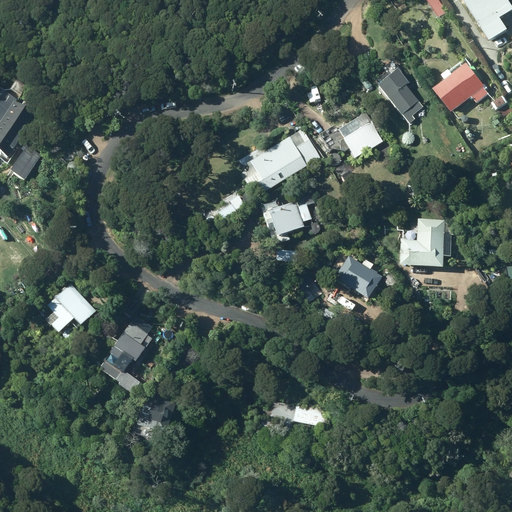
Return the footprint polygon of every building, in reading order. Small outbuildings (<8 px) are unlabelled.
[(447,11),(439,0),(427,0),(439,17),(447,11)] [(511,4),(509,0),(463,0),(488,40),(509,28),(501,14),(511,7),(511,4)] [(375,82),(402,115),(403,114),(410,123),(415,119),(412,115),(423,107),(418,102),(419,101),(406,84),(407,83),(413,90),(415,88),(393,60),(383,68),(386,73),(375,82)] [(454,112),(474,97),(478,103),(490,94),(485,88),(487,86),(469,63),(455,74),(452,69),(445,75),(448,79),(436,89),(454,112)] [(4,90),(0,95),(0,150),(0,151),(9,157),(38,111),(23,102),(22,104),(17,101),(18,99),(4,90)] [(504,95),(493,103),(497,110),(509,101),(504,95)] [(502,118),(511,111),(511,109),(509,105),(498,112),(502,118)] [(355,159),(383,142),(365,112),(355,118),(356,120),(339,130),(335,124),(317,136),(327,153),(333,149),(345,151),(349,149),(355,159)] [(498,118),(493,122),(497,126),(501,122),(498,118)] [(256,197),(320,158),(302,129),(238,169),(256,197)] [(25,151),(11,173),(24,181),(38,159),(25,151)] [(350,170),(341,176),(347,186),(357,180),(350,170)] [(278,236),(304,227),(302,221),(311,218),(307,205),(316,202),(311,190),(297,195),(299,201),(298,201),(300,207),(297,208),(295,202),(271,210),(271,211),(263,213),(268,230),(275,228),(278,236)] [(245,205),(241,198),(231,205),(236,211),(245,205)] [(223,220),(230,215),(225,208),(218,212),(223,220)] [(207,216),(201,211),(195,218),(207,228),(216,218),(210,213),(207,216)] [(444,220),(418,218),(417,240),(401,239),(399,265),(443,267),(443,256),(450,257),(452,234),(444,233),(444,220)] [(276,260),(298,262),(299,251),(277,249),(276,260)] [(335,278),(368,299),(383,278),(348,256),(335,278)] [(20,274),(14,282),(35,297),(41,288),(20,274)] [(316,287),(309,277),(297,285),(304,294),(316,287)] [(96,311),(71,283),(47,306),(58,318),(51,325),(58,333),(74,318),(81,325),(96,311)] [(131,322),(110,352),(119,359),(113,367),(105,361),(100,368),(116,380),(132,358),(136,361),(152,338),(147,335),(148,334),(131,322)] [(127,373),(118,385),(132,394),(140,382),(127,373)] [(352,400),(319,377),(313,386),(346,409),(352,400)] [(176,403),(146,394),(137,424),(166,434),(176,403)] [(294,422),(328,428),(332,408),(297,401),(296,406),(265,400),(260,426),(291,432),(294,422)]
